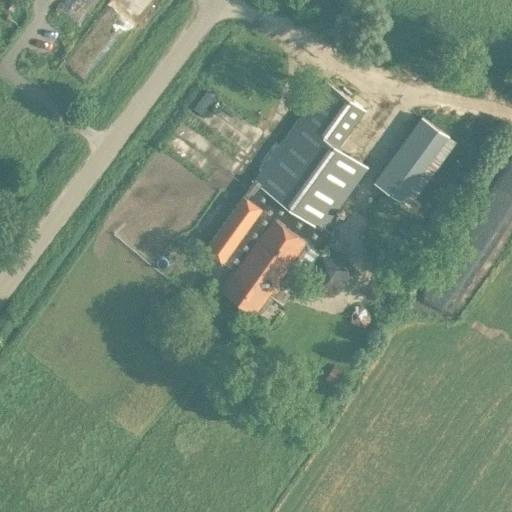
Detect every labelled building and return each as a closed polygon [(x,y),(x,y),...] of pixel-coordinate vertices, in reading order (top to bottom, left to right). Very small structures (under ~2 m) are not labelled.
[(103,7),(94,23),(114,33),(122,17),(103,7)] [(92,61),(95,55),(103,58),(112,38),(84,26),(72,52),(92,61)] [(323,75),(202,243),(232,265),(219,283),(254,309),(266,290),(281,300),(332,229),(322,222),(365,163),(337,142),(361,103),(323,75)] [(222,98),(209,115),(228,130),(241,113),(222,98)] [(453,135),(419,111),(373,175),(406,200),(453,135)] [(195,125),(188,132),(208,151),(215,143),(195,125)] [(511,202),(498,221),(506,226),(511,218),(511,202)] [(487,260),(503,232),(493,227),(478,255),(487,260)] [(437,275),(465,265),(455,237),(450,239),(455,252),(433,260),(438,272),(418,279),(427,302),(445,295),(437,275)] [(462,294),(483,261),(475,256),(454,288),(462,294)]
